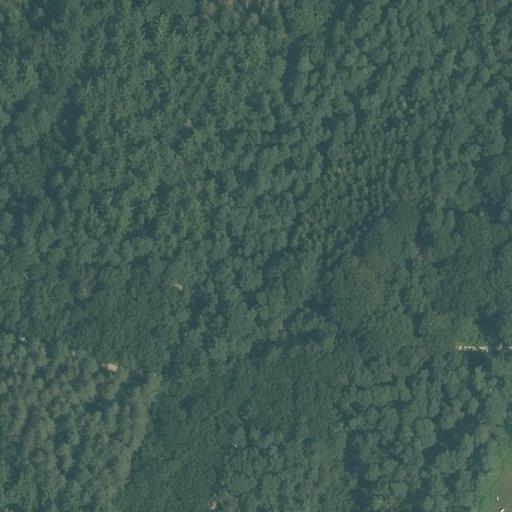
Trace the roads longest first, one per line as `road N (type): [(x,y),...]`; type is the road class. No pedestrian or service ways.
road 1 (track): [(0,339),(147,378),(216,371),(299,348),(511,349)]
road 2 (unknown): [(511,258),(199,302),(0,276)]
road 3 (track): [(172,378),(311,0)]
road 4 (track): [(511,103),(427,348)]
road 5 (track): [(0,234),(67,48)]
road 6 (track): [(207,511),(265,358)]
